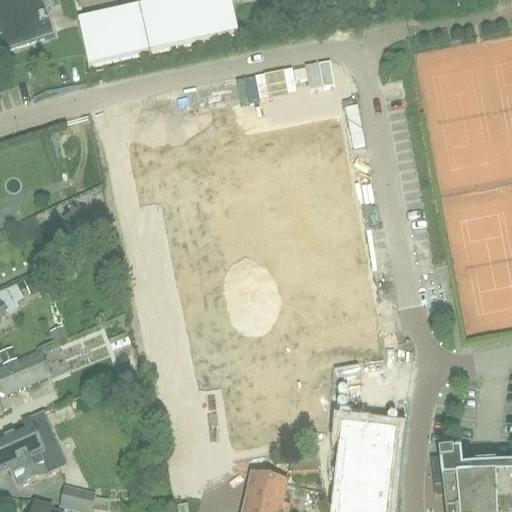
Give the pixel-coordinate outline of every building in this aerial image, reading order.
[(41,0),(0,0),(0,53),(53,36),(41,0)] [(87,68),(237,35),(229,0),(170,0),(77,21),(87,68)] [(164,136),(105,156),(123,207),(142,200),(204,383),(227,375),(248,435),(335,406),(329,322),(376,322),(302,104),(168,149),(164,136)] [(61,220),(75,248),(77,251),(110,239),(106,213),(91,220),(85,209),(61,220)] [(42,274),(23,283),(29,296),(48,287),(42,274)] [(0,320),(7,317),(6,315),(19,308),(16,304),(23,300),(15,285),(0,292),(0,320)] [(67,341),(63,332),(51,337),(54,346),(67,341)] [(0,370),(0,416),(2,416),(1,414),(11,410),(5,397),(49,380),(46,373),(50,372),(52,376),(62,372),(60,368),(61,367),(53,347),(40,352),(41,354),(0,370)] [(13,352),(0,358),(4,365),(16,360),(13,352)] [(390,511),(400,418),(345,413),(336,497),(343,497),(341,511),(390,511)] [(0,474),(9,471),(17,490),(66,468),(43,415),(22,424),(25,431),(0,442),(0,474)] [(129,450),(130,455),(135,458),(141,457),(144,451),(142,446),(137,443),(132,445),(129,450)] [(511,511),(511,475),(503,475),(493,476),(489,476),(487,476),(487,482),(473,483),(468,483),(464,484),(464,483),(460,484),(460,483),(459,483),(459,479),(458,467),(457,462),(457,459),(438,461),(438,462),(431,462),(432,472),(433,480),(434,489),(442,488),(444,509),(444,511),(511,511)] [(251,477),(243,511),(287,511),(289,507),(282,505),(292,460),(242,462),(242,476),(251,477)] [(58,509),(69,511),(91,511),(91,510),(100,511),(111,511),(113,503),(95,499),(96,495),(63,487),(58,509)] [(192,511),(203,511),(201,500),(191,502),(192,511)]
